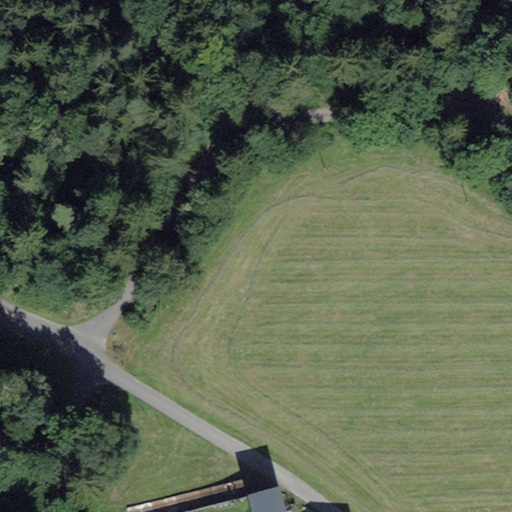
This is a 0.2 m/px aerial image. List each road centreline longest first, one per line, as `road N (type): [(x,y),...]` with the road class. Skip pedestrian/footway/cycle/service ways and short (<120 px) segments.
road 1 (unclassified): [(86,353),(187,191),(241,138),(299,116),(411,105),(466,115),(511,142)]
road 2 (unclassified): [(333,511),(86,353)]
road 3 (unclassified): [(68,511),(86,353)]
